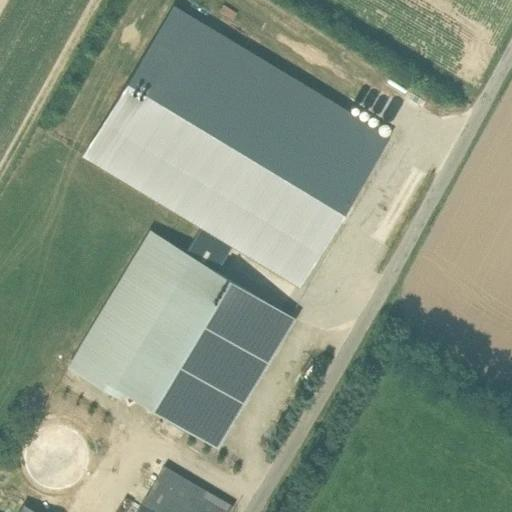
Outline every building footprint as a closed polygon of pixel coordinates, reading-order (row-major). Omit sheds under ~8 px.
[(388,134),(176,6),(86,154),(298,283),(388,134)] [(385,83),(374,104),(389,112),(400,91),(385,83)] [(150,231),(69,365),(120,396),(126,387),(117,382),(192,256),(150,231)] [(294,318),(192,256),(117,382),(126,387),(218,443),(294,318)] [(87,469),(89,457),(87,444),(80,434),(69,427),(56,424),(44,427),(34,434),(27,445),(24,457),(27,470),(34,480),(45,487),(57,490),(70,487),(80,480),(87,469)] [(226,511),(160,472),(142,502),(158,511),(226,511)] [(158,511),(142,502),(136,511),(158,511)]
